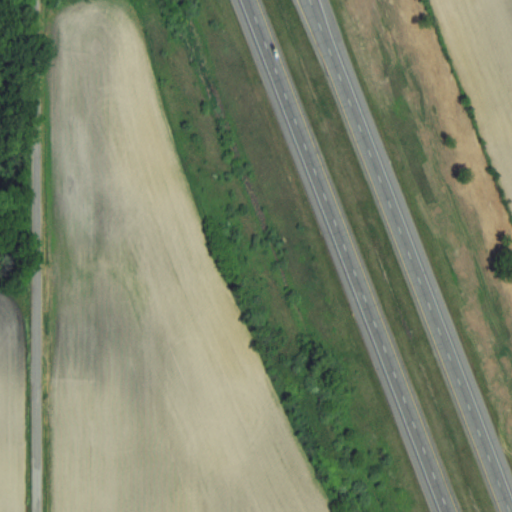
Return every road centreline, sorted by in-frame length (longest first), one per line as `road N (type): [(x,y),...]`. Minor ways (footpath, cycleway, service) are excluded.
road 1 (trunk): [(247,0),(449,511)]
road 2 (trunk): [(510,511),(311,0)]
road 3 (residential): [(39,511),(34,0)]
